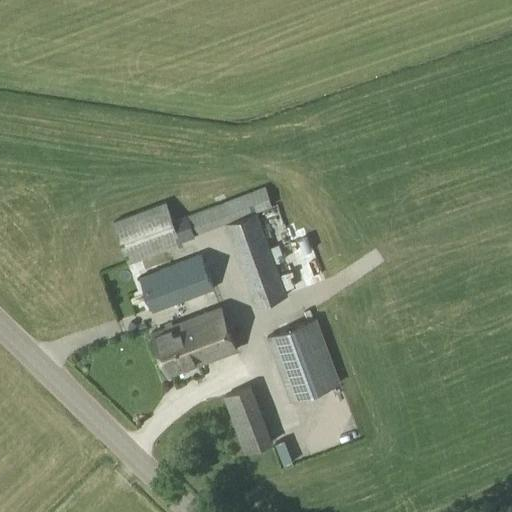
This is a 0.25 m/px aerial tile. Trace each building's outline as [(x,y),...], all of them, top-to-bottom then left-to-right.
[(165,204),(113,223),(128,264),(180,245),(178,240),(224,223),(225,226),(256,215),(249,194),(172,223),(165,204)] [(257,215),(256,215),(225,226),(254,308),(286,297),(257,215)] [(200,256),(139,278),(152,312),(212,290),(200,256)] [(221,312),(154,336),(169,376),(236,352),(221,312)] [(314,321),(265,339),(288,403),(337,385),(314,321)] [(248,387),(221,397),(241,453),(268,444),(248,387)] [(291,433),(312,426),(305,408),(284,416),(291,433)]
